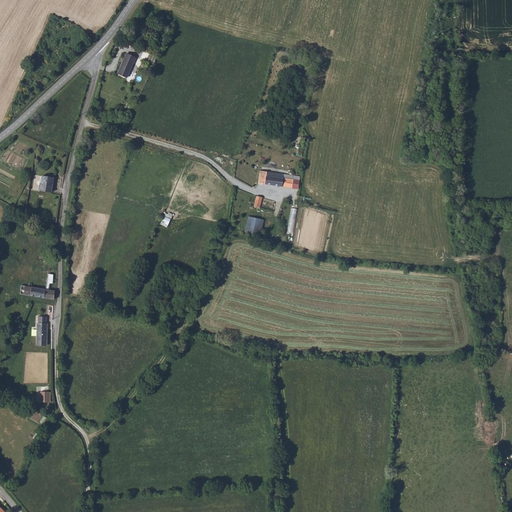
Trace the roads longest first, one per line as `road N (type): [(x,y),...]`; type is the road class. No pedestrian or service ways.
road 1 (unclassified): [(87,511),(88,439),(61,409),(55,359),(66,188),(81,123)]
road 2 (track): [(231,180),(218,237),(176,331),(118,413),(88,439)]
road 3 (unclassified): [(265,191),(247,191),(207,157),(81,123)]
road 4 (tertiary): [(0,139),(93,52)]
